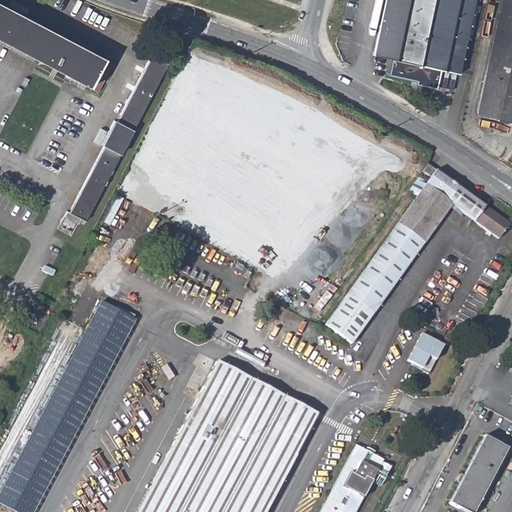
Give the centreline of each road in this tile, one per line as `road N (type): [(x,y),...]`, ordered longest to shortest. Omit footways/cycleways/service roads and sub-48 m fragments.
road 1 (unknown): [(167,298),(106,286),(92,291),(0,469)]
road 2 (tertiary): [(303,66),(438,139),(511,192)]
road 3 (residential): [(511,304),(402,511)]
road 4 (tertiary): [(124,0),(303,66)]
